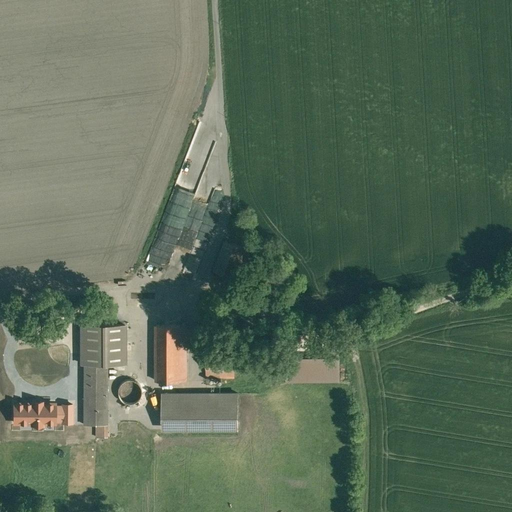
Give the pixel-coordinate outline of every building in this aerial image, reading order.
[(197,193),(215,138),(205,135),(200,150),(199,150),(196,158),(192,156),(186,173),(191,174),(186,190),(197,193)] [(245,247),(226,240),(215,270),(232,276),(240,279),(251,249),(245,247)] [(125,324),(82,324),(82,362),(85,362),(85,424),(96,424),(107,424),(107,363),(125,363),(125,324)] [(187,324),(156,324),(156,380),(187,380),(187,324)] [(50,347),(29,352),(33,370),(52,366),(53,369),(70,365),(66,346),(50,350),(50,347)] [(341,355),(287,356),(287,381),(341,381),(341,355)] [(235,358),(206,357),(206,376),(234,376),(235,358)] [(119,381),(120,403),(141,402),(140,380),(119,381)] [(238,393),(163,393),(163,429),(238,429),(238,393)] [(74,402),(13,402),(13,423),(74,423),(74,402)] [(96,424),(96,436),(107,436),(107,424),(96,424)]
